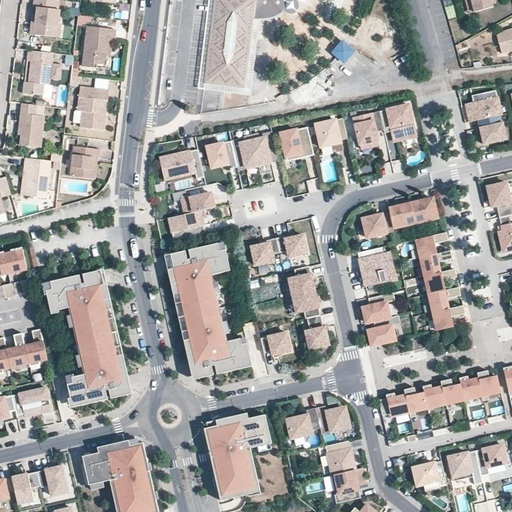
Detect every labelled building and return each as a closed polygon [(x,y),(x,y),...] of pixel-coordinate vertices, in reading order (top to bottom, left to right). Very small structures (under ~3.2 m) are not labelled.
[(57,0),(33,0),(32,32),(53,35),(57,0)] [(203,45),(200,77),(240,82),(250,0),(208,0),(206,19),(211,19),(208,45),(203,45)] [(470,0),(474,13),(493,8),(490,0),(470,0)] [(113,39),(114,28),(86,25),(81,65),(92,65),(92,62),(100,61),(103,37),(113,39)] [(511,27),(505,29),(497,36),(502,54),(511,51),(511,27)] [(338,43),(328,55),(340,65),(350,53),(338,43)] [(52,52),(27,50),(26,58),(30,59),(28,80),(25,80),(23,91),(40,93),(42,83),(47,83),(48,76),(60,77),(62,63),(51,62),(52,52)] [(108,89),(87,87),(86,97),(77,97),(75,108),(81,109),(80,125),(103,128),(108,89)] [(501,113),(496,89),(470,94),(472,103),(466,104),(468,113),(473,112),(474,119),(479,118),(501,113)] [(35,104),(21,103),(19,113),(25,114),(21,144),(41,146),(43,116),(34,114),(35,104)] [(402,106),(380,111),(385,130),(385,132),(396,130),(397,134),(393,135),(395,142),(417,136),(412,114),(404,116),(402,106)] [(385,130),(380,111),(354,118),(361,143),(370,140),(372,147),(380,145),(376,132),(385,130)] [(506,138),(501,113),(479,118),(484,143),(506,138)] [(343,119),(316,124),(321,146),(335,146),(334,142),(348,139),(343,119)] [(307,126),(282,133),(286,155),(296,153),(298,157),(314,153),(307,126)] [(231,140),(231,141),(237,167),(238,170),(279,161),(272,131),(259,134),(260,139),(245,142),(244,137),(231,140)] [(237,167),(231,141),(207,146),(212,168),(221,166),(222,168),(228,167),(229,169),(237,167)] [(98,157),(99,148),(73,145),(70,175),(88,177),(89,168),(90,168),(92,156),(98,157)] [(204,177),(198,149),(160,158),(165,179),(195,172),(197,178),(204,177)] [(45,160),(24,158),(23,167),(26,167),(23,194),(45,197),(47,170),(44,169),(45,160)] [(309,192),(319,190),(316,179),(307,181),(309,192)] [(511,199),(508,183),(488,188),(492,205),(497,205),(500,219),(511,215),(511,199)] [(187,198),(185,190),(172,193),(174,200),(182,198),(185,214),(201,211),(216,208),(213,193),(187,198)] [(392,227),(393,230),(440,219),(435,200),(428,202),(426,196),(397,203),(398,209),(388,211),(392,227)] [(212,210),(204,211),(205,220),(213,218),(212,210)] [(185,214),(169,218),(174,240),(206,233),(201,211),(185,214)] [(388,211),(363,217),(367,236),(393,230),(392,227),(388,211)] [(511,215),(500,219),(503,228),(499,229),(504,251),(511,248),(511,215)] [(446,233),(416,239),(421,257),(437,254),(435,244),(448,240),(446,233)] [(285,237),(277,238),(280,252),(289,251),(290,256),(307,252),(304,236),(286,240),(285,237)] [(269,245),(252,249),(256,266),(274,262),(272,254),(280,252),(277,238),(268,240),(269,245)] [(227,249),(223,243),(194,249),(195,253),(176,258),(179,272),(173,274),(193,361),(196,360),(200,376),(216,372),(215,368),(222,367),(223,373),(253,366),(243,323),(230,326),(218,275),(233,272),(232,265),(237,264),(234,248),(227,249)] [(26,264),(22,247),(11,250),(11,253),(4,254),(7,268),(8,273),(16,271),(15,266),(26,264)] [(381,247),(358,252),(366,288),(397,281),(391,252),(383,254),(381,247)] [(437,254),(421,257),(425,276),(440,272),(439,263),(453,260),(450,251),(437,254)] [(314,289),(308,267),(296,270),(298,276),(288,279),(292,295),(314,289)] [(440,272),(425,276),(429,293),(444,290),(442,280),(457,278),(455,269),(440,272)] [(82,279),(45,288),(47,295),(52,315),(57,314),(65,312),(77,363),(63,366),(73,406),(106,398),(105,393),(110,392),(110,394),(127,391),(123,376),(125,375),(102,278),(83,282),(82,279)] [(32,292),(29,279),(21,280),(24,293),(32,292)] [(11,283),(3,285),(6,298),(14,296),(11,283)] [(444,290),(429,293),(434,312),(449,308),(447,299),(461,296),(459,287),(444,290)] [(314,289),(292,295),(297,312),(306,310),(308,318),(321,315),(314,289)] [(385,294),(368,298),(370,306),(363,307),(366,323),(375,321),(390,317),(387,302),(395,301),(394,293),(385,294)] [(463,305),(449,308),(434,312),(438,330),(454,327),(451,317),(464,314),(463,305)] [(321,315),(308,318),(311,330),(307,331),(310,347),(327,343),(321,315)] [(398,315),(390,317),(375,321),(377,329),(369,331),(372,344),(393,339),(389,325),(400,322),(398,315)] [(47,358),(41,328),(32,330),(35,343),(25,345),(29,362),(30,366),(41,364),(40,360),(47,358)] [(25,345),(22,332),(13,334),(17,347),(7,350),(11,367),(29,362),(25,345)] [(288,332),(261,339),(264,352),(273,350),(274,354),(292,350),(288,332)] [(4,337),(0,337),(0,373),(4,373),(3,368),(11,367),(7,350),(4,337)] [(511,370),(511,366),(503,368),(509,395),(511,394),(511,370)] [(478,375),(479,380),(480,388),(482,395),(484,401),(489,400),(488,393),(501,391),(497,376),(490,378),(489,373),(478,375)] [(480,388),(479,380),(469,383),(467,375),(459,377),(461,385),(464,399),(466,405),(471,403),(470,398),(482,395),(480,388)] [(441,384),(442,389),(445,403),(448,409),(453,407),(452,402),(464,399),(461,385),(453,387),(452,381),(441,384)] [(423,386),(425,393),(428,408),(429,413),(435,412),(433,407),(445,403),(442,389),(433,391),(431,384),(423,386)] [(46,387),(12,395),(16,409),(18,418),(52,410),(46,387)] [(428,408),(425,393),(416,395),(415,389),(405,391),(406,397),(409,412),(411,418),(416,417),(415,411),(428,408)] [(387,398),(379,400),(383,415),(394,412),(395,416),(409,412),(406,397),(396,400),(394,393),(387,395),(387,398)] [(12,395),(0,398),(0,418),(9,416),(8,411),(16,409),(12,395)] [(325,406),(315,409),(320,429),(322,435),(350,428),(347,412),(341,408),(327,412),(325,406)] [(308,415),(288,420),(291,437),(320,429),(315,409),(307,411),(308,415)] [(52,410),(18,418),(18,419),(52,411),(52,410)] [(265,415),(205,428),(221,500),(260,491),(250,448),(271,443),(265,415)] [(335,444),(326,446),(332,474),(355,470),(349,440),(335,444)] [(158,511),(142,442),(83,456),(90,484),(109,479),(117,511),(158,511)] [(501,446),(479,452),(485,475),(490,473),(489,468),(506,463),(501,446)] [(475,450),(448,457),(453,476),(472,472),(471,468),(479,466),(475,450)] [(442,460),(415,465),(419,485),(438,482),(440,487),(447,486),(442,460)] [(62,466),(0,480),(0,499),(9,498),(8,494),(16,492),(19,503),(35,499),(32,487),(42,485),(42,487),(50,485),(53,495),(69,491),(62,466)] [(355,470),(332,474),(338,504),(362,498),(359,484),(365,483),(362,468),(355,470)]
